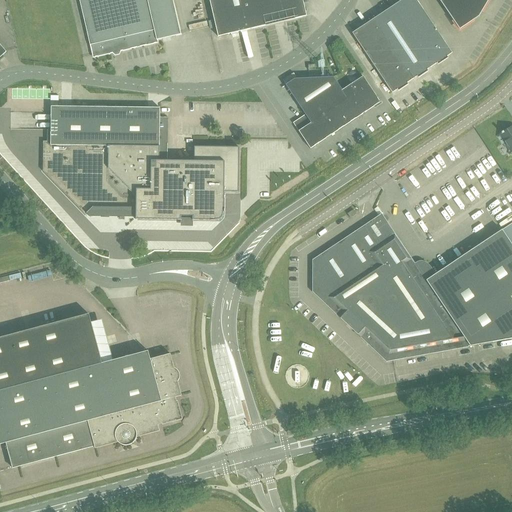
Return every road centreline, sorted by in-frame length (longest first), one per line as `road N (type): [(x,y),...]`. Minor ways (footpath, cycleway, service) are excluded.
road 1 (unclassified): [(0,81),(30,74),(221,88),(299,57),(351,0)]
road 2 (secondary): [(227,287),(266,232),(468,95),(511,50)]
road 3 (unclassified): [(0,175),(87,271),(195,273),(227,287)]
road 4 (unknown): [(302,152),(256,158),(251,199),(218,226),(122,241),(117,277)]
road 5 (secondary): [(255,455),(511,402)]
road 6 (unclassified): [(298,232),(511,87)]
road 7 (secondary): [(53,511),(255,455)]
road 8 (secondary): [(255,455),(227,346),(227,287)]
